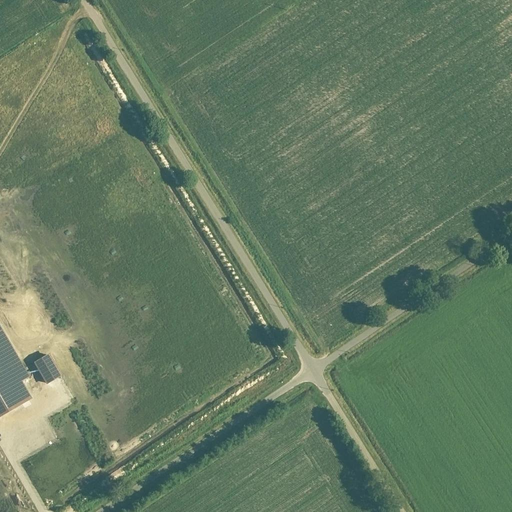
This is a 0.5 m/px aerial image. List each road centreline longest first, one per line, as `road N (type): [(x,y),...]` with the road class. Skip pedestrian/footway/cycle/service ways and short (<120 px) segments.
road 1 (unclassified): [(81,0),(312,372)]
road 2 (unclassified): [(104,511),(312,372)]
road 3 (unclassified): [(312,372),(511,239)]
road 4 (unclassified): [(312,372),(398,511)]
